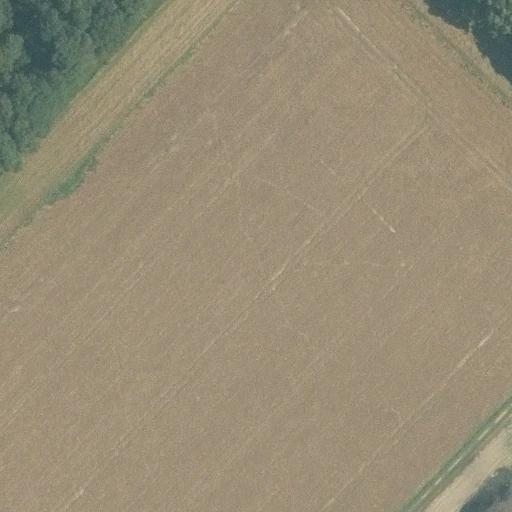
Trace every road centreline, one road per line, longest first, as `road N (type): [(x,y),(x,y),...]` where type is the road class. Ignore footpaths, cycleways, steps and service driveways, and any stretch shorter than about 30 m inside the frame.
road 1 (track): [(0,166),(158,0),(482,0),(511,28)]
road 2 (track): [(417,511),(511,412)]
